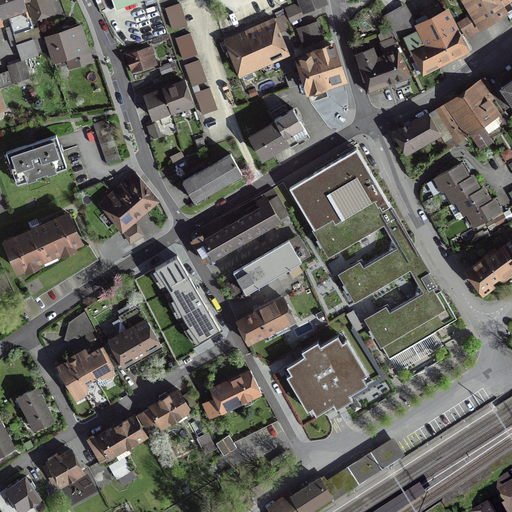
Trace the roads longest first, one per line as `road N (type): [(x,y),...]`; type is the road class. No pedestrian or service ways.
road 1 (residential): [(484,322),(489,360),(477,377),(370,440),(316,458),(294,442),(277,409)]
road 2 (residential): [(182,230),(144,157),(87,0)]
road 3 (residential): [(369,123),(453,281),(484,322)]
road 4 (residential): [(369,123),(182,230)]
road 5 (residential): [(240,341),(77,432)]
road 6 (residential): [(182,230),(26,329)]
road 7 (residential): [(511,33),(441,90),(369,123)]
road 8 (residential): [(336,0),(369,123)]
road 9 (residential): [(240,341),(182,230)]
